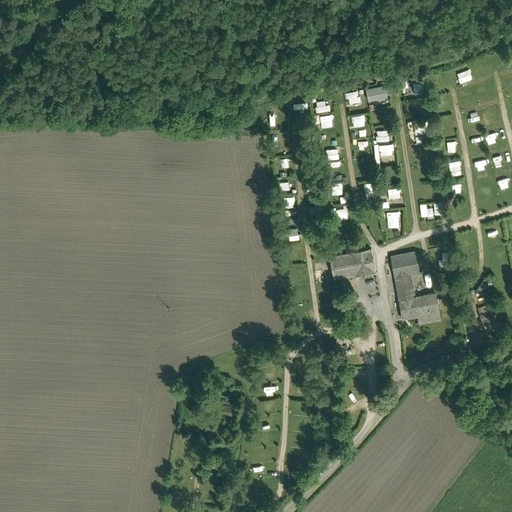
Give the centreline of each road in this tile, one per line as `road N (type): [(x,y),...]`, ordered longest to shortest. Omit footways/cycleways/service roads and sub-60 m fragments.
road 1 (unclassified): [(511,335),(411,374),(286,511)]
road 2 (track): [(322,330),(294,119)]
road 3 (track): [(482,260),(453,92)]
road 4 (track): [(383,253),(360,217),(342,107)]
road 5 (track): [(417,235),(398,92)]
